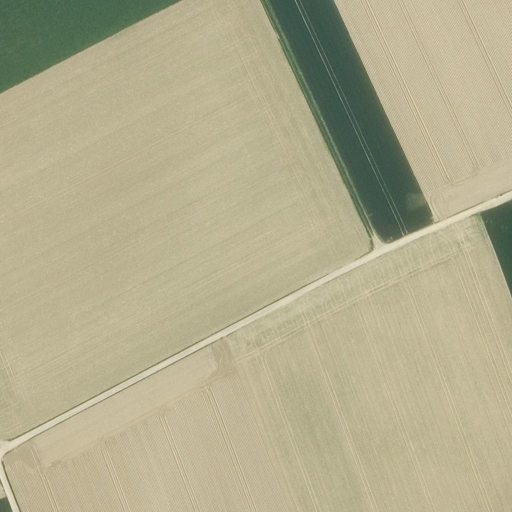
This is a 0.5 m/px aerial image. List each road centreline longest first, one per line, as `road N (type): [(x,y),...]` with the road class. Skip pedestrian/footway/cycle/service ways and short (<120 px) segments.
road 1 (track): [(0,450),(381,252),(511,196)]
road 2 (track): [(381,252),(264,0)]
